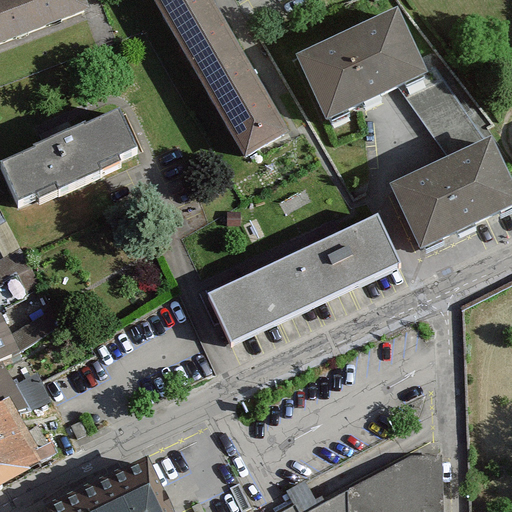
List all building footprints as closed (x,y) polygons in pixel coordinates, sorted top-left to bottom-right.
[(0,55),(98,17),(90,0),(7,0),(0,3),(0,55)] [(151,0),(251,169),(297,144),(213,0),(151,0)] [(300,65),(332,130),(437,86),(402,21),(300,65)] [(434,107),(422,115),(458,167),(493,142),(479,121),(464,132),(456,122),(448,128),(434,107)] [(139,162),(121,121),(7,172),(28,215),(139,162)] [(511,185),(496,154),(393,196),(429,261),(511,222),(511,185)] [(378,223),(212,303),(238,357),(404,276),(378,223)] [(0,372),(9,367),(72,335),(60,311),(14,335),(6,318),(50,295),(23,244),(0,255),(0,372)] [(9,367),(0,372),(0,416),(18,407),(27,402),(9,367)] [(0,416),(0,495),(27,482),(62,464),(53,445),(41,452),(18,407),(0,416)] [(191,444),(197,462),(218,455),(212,437),(191,444)] [(295,511),(445,511),(444,462),(410,464),(314,511),(297,511),(298,511),(295,511)] [(164,511),(144,468),(53,511),(164,511)]
